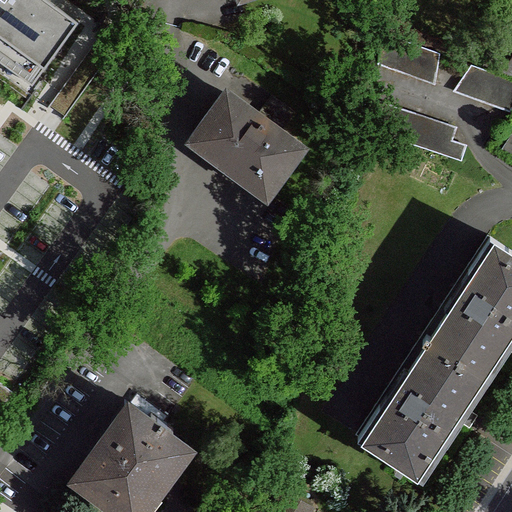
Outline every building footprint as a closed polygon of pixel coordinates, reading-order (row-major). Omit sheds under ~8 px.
[(77,23),(45,0),(0,0),(0,49),(38,77),(77,23)] [(380,66),(436,85),(442,55),(384,34),(380,66)] [(38,77),(0,49),(0,62),(31,86),(38,77)] [(73,112),(100,76),(84,64),(57,100),(73,112)] [(511,64),(503,78),(511,81),(511,64)] [(511,113),(511,81),(503,78),(473,66),(454,92),(511,113)] [(219,122),(213,118),(196,141),(268,194),(299,149),(280,134),(295,114),(272,97),(256,118),(228,97),(222,107),(228,111),(219,122)] [(462,163),(467,147),(453,142),(457,130),(373,102),(366,99),(361,130),(404,144),(462,163)] [(228,111),(222,107),(213,118),(219,122),(228,111)] [(511,135),(502,149),(511,155),(511,135)] [(511,253),(489,238),(356,437),(418,477),(443,442),(456,422),(450,417),(453,412),(458,406),(464,409),(504,349),(498,345),(502,340),(507,332),(511,335),(511,253)] [(511,335),(507,332),(502,340),(498,345),(504,349),(511,353),(511,335)] [(0,383),(0,413),(14,395),(0,383)] [(122,511),(142,511),(165,482),(189,449),(162,429),(169,419),(137,396),(77,478),(122,511)] [(456,422),(464,427),(468,421),(472,415),(464,409),(458,406),(453,412),(450,417),(456,422)] [(424,482),(448,447),(443,442),(418,477),(424,482)] [(310,511),(314,507),(285,489),(270,511),(310,511)]
